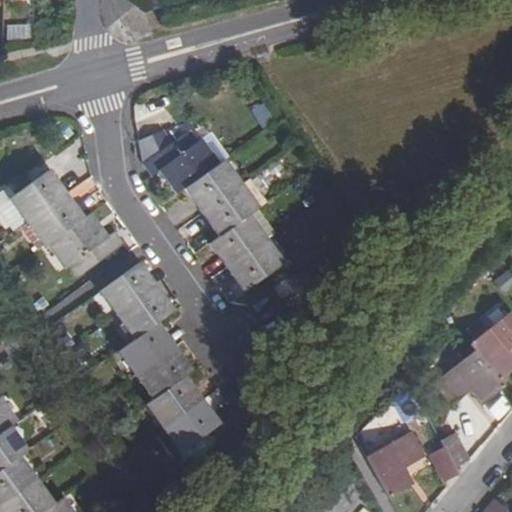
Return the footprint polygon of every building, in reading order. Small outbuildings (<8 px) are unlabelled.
[(5,26),(5,40),(25,41),(26,26),(5,26)] [(187,134),(141,167),(150,180),(158,174),(176,196),(184,191),(217,167),(200,144),(196,146),(187,134)] [(217,167),(184,191),(202,215),(241,186),(224,162),(217,167)] [(63,197),(46,173),(12,198),(7,188),(0,194),(0,213),(13,233),(25,224),(63,197)] [(241,186),(202,215),(218,238),(247,217),(258,209),(241,186)] [(63,197),(25,224),(42,249),(46,246),(80,221),(63,197)] [(80,221),(46,246),(63,270),(67,266),(76,279),(122,244),(114,233),(105,240),(88,216),(80,221)] [(218,238),(208,246),(225,269),(265,241),(247,217),(218,238)] [(265,241),(225,269),(244,295),(283,267),(265,241)] [(137,266),(96,295),(114,319),(154,290),(137,266)] [(501,293),(511,287),(511,273),(511,272),(494,280),(501,293)] [(154,290),(114,319),(131,342),(157,324),(171,314),(154,290)] [(475,350),(500,381),(511,370),(511,350),(510,348),(511,347),(511,312),(471,345),(475,350)] [(131,342),(117,352),(136,377),(174,349),(157,324),(131,342)] [(174,349),(136,377),(152,401),(184,379),(191,373),(174,349)] [(473,389),(484,403),(504,387),(500,381),(475,350),(436,382),(455,404),(473,389)] [(152,401),(144,407),(161,431),(201,402),(184,379),(152,401)] [(201,402),(161,431),(178,456),(218,427),(201,402)] [(0,435),(9,430),(15,426),(0,404),(0,435)] [(0,435),(0,472),(17,460),(25,454),(9,430),(0,435)] [(366,458),(389,498),(413,485),(404,468),(425,457),(411,433),(366,458)] [(446,449),(457,469),(472,460),(457,433),(442,442),(446,449)] [(430,457),(445,483),(460,475),(457,469),(446,449),(430,457)] [(0,472),(0,510),(35,484),(17,460),(0,472)] [(35,484),(0,510),(0,511),(45,511),(52,507),(35,484)] [(52,507),(45,511),(67,511),(60,501),(52,507)] [(484,511),(507,511),(508,511),(494,501),(484,511)]
